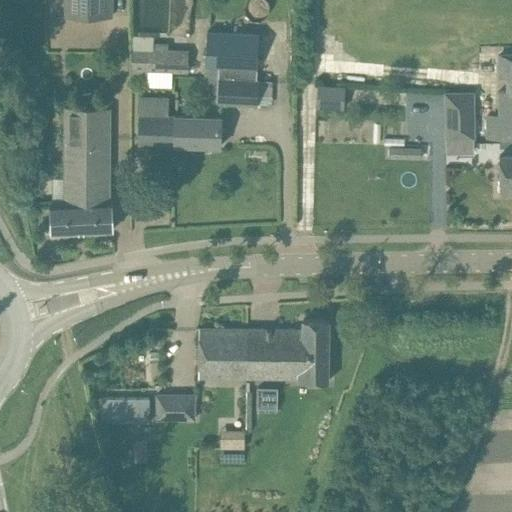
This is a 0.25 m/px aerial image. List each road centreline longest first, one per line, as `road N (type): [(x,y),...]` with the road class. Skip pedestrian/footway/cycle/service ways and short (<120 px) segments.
road 1 (tertiary): [(246,267),(511,262)]
road 2 (tertiary): [(20,344),(115,301),(246,267)]
road 3 (tertiary): [(246,267),(200,265),(9,291)]
